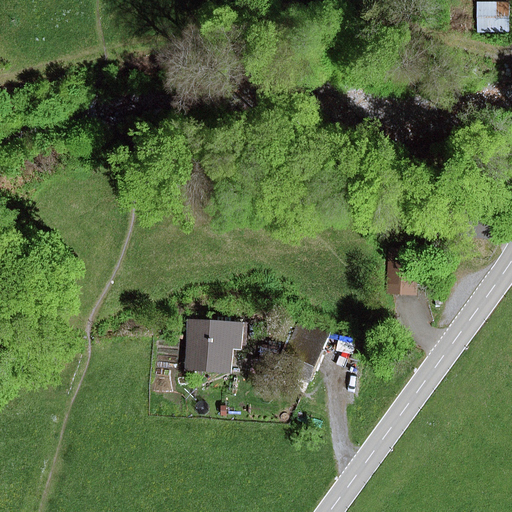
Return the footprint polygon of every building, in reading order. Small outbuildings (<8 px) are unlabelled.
[(478,5),(478,32),(510,32),(509,4),(478,5)] [(441,188),(437,229),(496,234),(500,193),(441,188)] [(392,251),(389,291),(416,292),(418,252),(392,251)] [(191,367),(230,369),(232,344),(243,345),(244,324),(193,322),(191,367)] [(308,381),(312,371),(315,373),(324,352),(321,351),(327,335),(300,324),(281,370),(308,381)]
